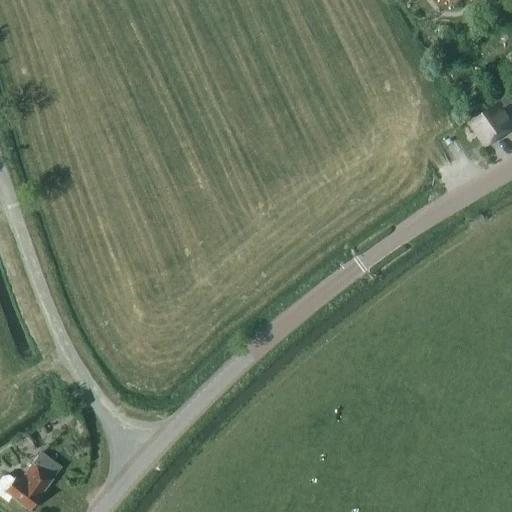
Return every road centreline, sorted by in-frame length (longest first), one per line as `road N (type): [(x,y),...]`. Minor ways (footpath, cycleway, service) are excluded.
road 1 (tertiary): [(145,458),(270,334),(365,261),(511,169)]
road 2 (unclassified): [(145,458),(61,348),(0,164)]
